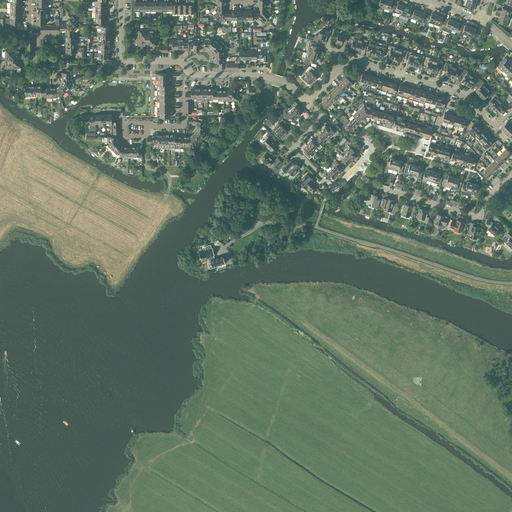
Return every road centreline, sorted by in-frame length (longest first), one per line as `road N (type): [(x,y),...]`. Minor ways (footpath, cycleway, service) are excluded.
road 1 (residential): [(499,186),(474,217),(376,187),(353,169)]
road 2 (residential): [(493,124),(446,88),(350,59)]
road 3 (residential): [(353,169),(328,186),(291,147),(315,120),(305,102)]
road 4 (residential): [(353,169),(370,150),(357,136),(370,124),(420,139),(416,154)]
road 5 (residential): [(188,70),(179,62),(123,59),(121,0)]
road 6 (residential): [(305,102),(263,76),(188,70)]
